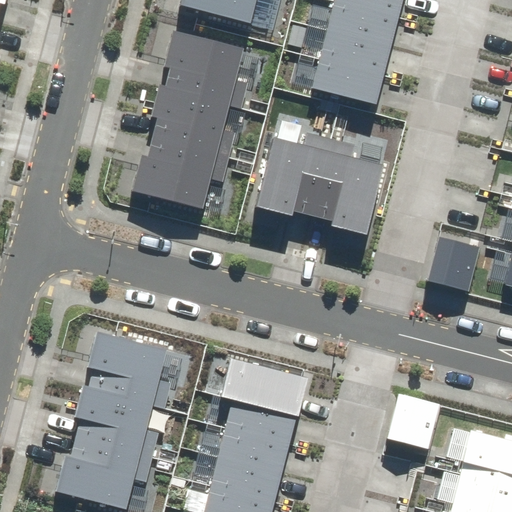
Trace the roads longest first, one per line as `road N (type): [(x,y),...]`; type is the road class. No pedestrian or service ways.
road 1 (residential): [(33,221),(379,317)]
road 2 (residential): [(461,0),(379,317)]
road 3 (residential): [(33,221),(90,0)]
road 4 (residential): [(379,317),(329,511)]
road 5 (residential): [(379,317),(511,353)]
road 6 (residential): [(0,340),(33,221)]
